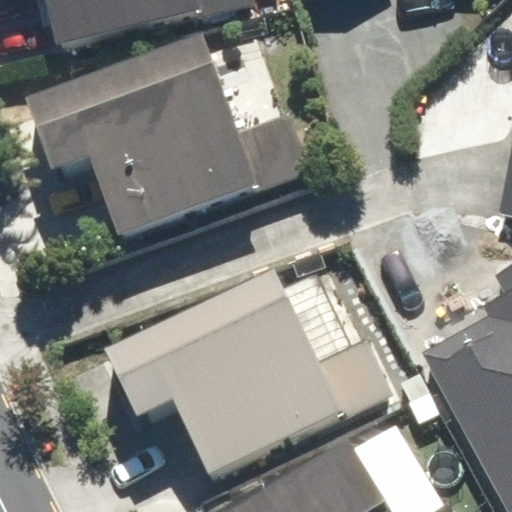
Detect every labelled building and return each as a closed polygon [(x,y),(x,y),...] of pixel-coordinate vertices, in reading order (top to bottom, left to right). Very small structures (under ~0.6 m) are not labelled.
[(74,0),(87,50),(228,16),(228,17),(270,7),(268,0),(74,0)] [(118,162),(146,241),(326,178),(306,120),(269,133),(246,69),(242,71),(232,40),(57,101),(82,174),(118,162)] [(201,406),(237,481),(370,419),(409,400),(383,344),(347,361),(320,304),(316,305),(301,274),(134,352),(149,384),(154,381),(173,419),(201,406)] [(502,319),(435,356),(511,495),(511,278),(509,279),(511,284),(511,303),(498,311),(502,319)] [(468,511),(465,507),(457,511),(417,511),(375,443),(261,511),(468,511)]
